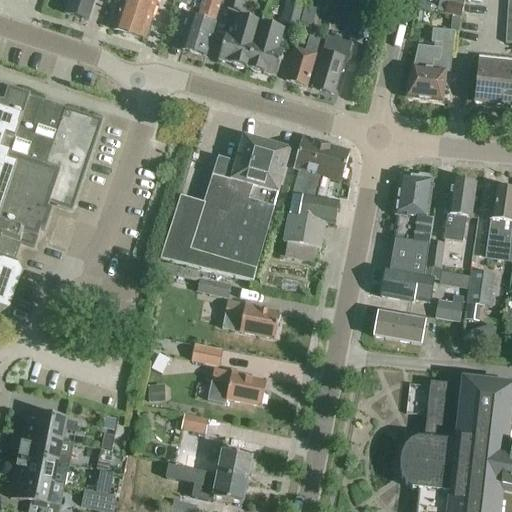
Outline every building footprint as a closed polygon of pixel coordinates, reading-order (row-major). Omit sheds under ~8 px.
[(88,24),(95,0),(57,0),(68,3),(64,16),(88,24)] [(122,0),(113,32),(144,42),(157,0),(122,0)] [(223,8),(225,0),(202,0),(196,20),(192,19),(182,53),(205,59),(214,25),(213,25),(219,6),(223,8)] [(242,0),(225,0),(223,8),(225,8),(225,9),(239,13),(242,0)] [(286,0),(279,25),(297,30),(306,1),(303,0),(286,0)] [(361,0),(349,44),(364,48),(377,0),(361,0)] [(441,0),(438,15),(445,16),(444,17),(462,21),(465,0),(441,0)] [(260,25),(255,24),(237,18),(231,38),(226,37),(218,63),(247,72),(260,25)] [(260,25),(247,72),(275,80),(283,54),(278,52),(284,32),(260,25)] [(440,51),(418,49),(412,70),(406,96),(410,101),(442,105),(445,75),(449,75),(454,34),(432,32),(431,45),(440,46),(440,51)] [(285,83),(306,89),(320,42),(309,39),(305,54),(295,51),(285,83)] [(323,53),(312,91),(333,97),(340,73),(343,74),(352,47),(328,39),(323,53)] [(511,61),(478,58),(473,106),(511,110),(511,61)] [(49,205),(71,212),(101,124),(0,89),(0,314),(9,310),(20,276),(14,262),(20,244),(34,248),(40,230),(44,232),(51,212),(47,210),(49,205)] [(217,160),(203,206),(185,269),(251,288),(290,153),(243,139),(235,166),(217,160)] [(325,148),(302,142),(293,170),(300,172),(293,197),(302,198),(306,199),(314,164),(320,166),(325,148)] [(306,199),(302,198),(297,219),(325,225),(334,227),(338,205),(317,201),(323,179),(341,184),(349,155),(325,148),(320,166),(314,164),(306,199)] [(415,181),(400,179),(396,203),(394,204),(393,214),(395,216),(395,218),(392,243),(393,243),(391,252),(392,252),(389,268),(424,273),(429,244),(432,222),(427,221),(432,183),(427,179),(419,178),(415,181)] [(470,222),(475,186),(452,182),(449,207),(446,208),(445,214),(447,215),(442,245),(462,247),(465,222),(470,222)] [(511,243),(511,192),(494,190),(486,249),(511,252),(511,243)] [(185,269),(203,206),(180,199),(167,245),(162,263),(185,269)] [(325,225),(297,219),(288,217),(283,245),(320,252),(325,225)] [(429,244),(424,273),(439,276),(444,247),(429,244)] [(159,266),(155,284),(167,287),(169,277),(177,279),(179,271),(159,266)] [(385,273),(380,300),(411,306),(414,305),(428,307),(432,282),(438,283),(439,276),(424,273),(389,268),(389,273),(385,273)] [(472,274),(466,318),(468,319),(468,322),(478,324),(480,308),(491,309),(495,277),(472,274)] [(198,283),(196,294),(226,301),(229,289),(198,283)] [(435,322),(459,325),(463,296),(453,295),(452,305),(438,303),(435,322)] [(262,310),(244,306),(243,308),(226,304),(221,332),(239,335),(238,336),(274,344),(280,317),(261,313),(262,310)] [(397,344),(401,321),(377,316),(373,340),(397,344)] [(401,321),(397,344),(420,348),(424,325),(401,321)] [(191,364),(219,370),(222,353),(194,347),(191,364)] [(224,404),(255,410),(260,411),(266,385),(246,381),(247,378),(230,374),(230,376),(212,372),(209,387),(227,391),(224,404)] [(400,465),(400,473),(401,481),(405,487),(411,491),(418,492),(415,511),(511,511),(511,446),(511,456),(506,455),(508,434),(511,388),(495,387),(495,380),(484,379),(484,385),(463,383),(462,389),(430,385),(424,443),(416,442),(410,445),(405,450),(401,457),(400,465)] [(149,405),(165,404),(164,387),(147,389),(149,405)] [(227,391),(209,387),(206,405),(223,408),(224,404),(227,391)] [(27,415),(23,437),(60,444),(62,432),(75,435),(77,426),(64,423),(27,415)] [(181,432),(205,437),(208,422),(184,417),(181,432)] [(105,436),(102,449),(112,451),(115,438),(105,436)] [(62,467),(68,468),(70,459),(72,447),(65,445),(60,444),(23,437),(19,458),(56,465),(62,467)] [(101,451),(99,461),(111,464),(113,454),(101,451)] [(177,451),(173,469),(183,471),(246,483),(250,460),(221,454),(219,466),(203,463),(204,460),(186,457),(187,453),(177,451)] [(56,465),(19,458),(14,479),(51,486),(58,488),(64,489),(66,477),(68,468),(62,467),(56,465)] [(173,469),(170,484),(180,485),(193,488),(190,500),(211,504),(212,501),(241,507),(246,483),(183,471),(173,469)] [(51,486),(14,479),(10,501),(31,505),(29,511),(59,511),(62,501),(64,489),(58,488),(51,486)] [(86,494),(83,510),(89,511),(90,511),(114,511),(117,500),(86,494)] [(173,503),(171,511),(196,511),(198,508),(173,503)]
